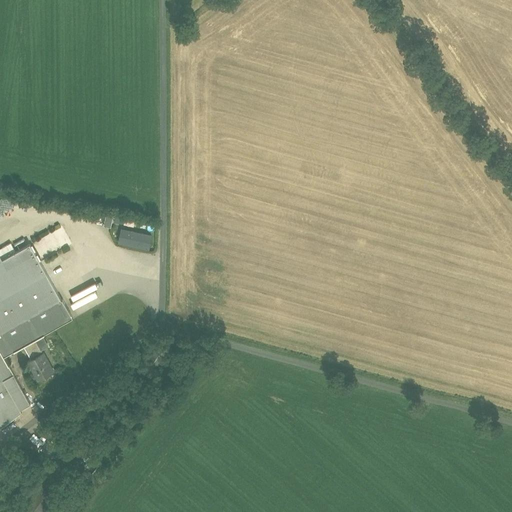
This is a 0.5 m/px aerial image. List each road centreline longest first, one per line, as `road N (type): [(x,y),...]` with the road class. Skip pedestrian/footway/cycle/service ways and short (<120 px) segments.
road 1 (unclassified): [(163,316),(511,416)]
road 2 (unclassified): [(166,0),(163,316)]
road 3 (unclassified): [(0,446),(163,316)]
